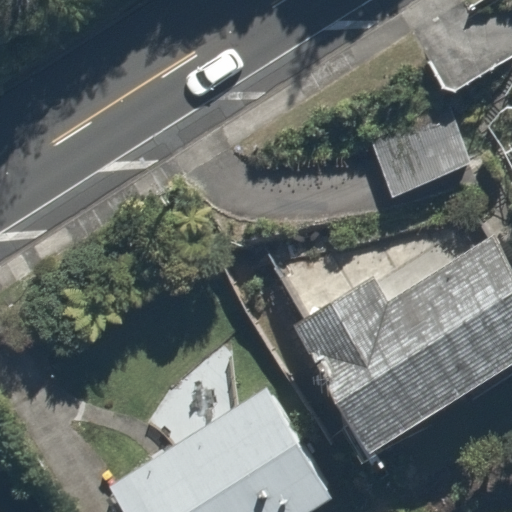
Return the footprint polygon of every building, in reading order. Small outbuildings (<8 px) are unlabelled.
[(441,127),(384,159),(410,204),(467,172),(441,127)] [(511,178),(503,183),(511,197),(511,178)] [(304,231),(265,251),(331,351),(323,357),(388,457),(511,376),(511,236),(508,230),(473,253),(449,217),(423,235),(321,253),(304,231)] [(282,385),(120,482),(138,511),(323,511),(348,497),(282,385)] [(0,511),(31,511),(14,486),(0,495),(0,511)]
